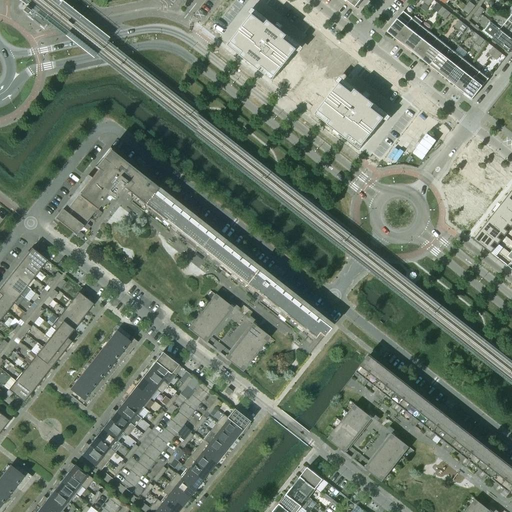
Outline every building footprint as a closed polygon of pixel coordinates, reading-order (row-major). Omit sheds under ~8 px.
[(475,6),(469,2),(466,6),(472,11),(475,6)] [(468,15),(472,11),(466,6),(463,10),(468,15)] [(441,16),(446,10),(442,7),(437,13),(441,16)] [(445,20),(450,13),(446,10),(441,16),(445,20)] [(396,39),(412,18),(403,11),(387,32),(396,39)] [(254,12),(227,47),(271,82),(299,47),(254,12)] [(404,46),(420,25),(412,18),(396,39),(404,46)] [(458,30),(463,24),(459,20),(454,26),(458,30)] [(511,22),(508,20),(500,30),(511,38),(511,22)] [(462,33),(467,27),(463,24),(458,30),(462,33)] [(413,52),(429,32),(420,25),(404,46),(413,52)] [(511,49),(511,38),(500,30),(492,40),(509,53),(511,49)] [(421,59),(437,38),(429,32),(413,52),(421,59)] [(475,43),(480,37),(476,34),(471,40),(475,43)] [(479,46),(484,40),(480,37),(475,43),(479,46)] [(430,66),(446,45),(437,38),(421,59),(430,66)] [(438,72),(454,52),(446,45),(430,66),(438,72)] [(492,57),(497,50),(493,47),(488,53),(492,57)] [(496,60),(501,54),(497,50),(492,57),(496,60)] [(447,79),(463,58),(454,52),(438,72),(447,79)] [(455,86),(471,65),(463,58),(447,79),(455,86)] [(464,93),(480,72),(471,65),(455,86),(464,93)] [(472,99),(489,79),(480,72),(464,93),(472,99)] [(359,151),(386,116),(342,81),(314,116),(359,151)] [(155,186),(147,180),(112,152),(92,178),(89,175),(55,219),(81,239),(83,236),(79,232),(83,227),(87,231),(90,227),(85,223),(94,213),(98,217),(101,213),(96,209),(107,195),(113,200),(122,188),(134,197),(130,202),(165,230),(169,225),(174,229),(170,233),(177,239),(181,234),(191,242),(187,247),(194,252),(198,247),(208,256),(204,260),(211,266),(215,261),(225,269),(221,274),(228,279),(232,274),(242,282),(238,287),(245,292),(249,288),(262,298),(258,303),(293,330),(297,325),(301,329),(298,334),(304,339),(308,334),(314,339),(318,333),(323,337),(329,328),(325,325),(327,322),(255,265),(155,186)] [(511,199),(505,194),(498,202),(511,213),(511,199)] [(511,213),(498,202),(491,211),(509,225),(511,220),(509,218),(511,214),(511,213)] [(491,211),(485,219),(502,233),(505,229),(502,227),(505,223),(509,225),(491,211)] [(485,219),(478,228),(496,242),(499,238),(496,235),(499,231),(502,234),(502,233),(485,219)] [(478,228),(471,236),(489,250),(492,246),(489,244),(492,240),(495,242),(496,242),(478,228)] [(47,261),(31,248),(24,257),(40,270),(47,261)] [(40,270),(24,257),(17,266),(33,278),(40,270)] [(33,278),(17,266),(11,274),(26,287),(33,278)] [(56,282),(61,275),(57,273),(52,279),(56,282)] [(26,287),(11,274),(4,283),(20,295),(26,287)] [(50,289),(56,282),(52,279),(47,286),(50,289)] [(60,289),(66,283),(62,280),(57,286),(60,289)] [(20,295),(4,283),(0,287),(0,293),(13,304),(20,295)] [(42,299),(47,292),(44,289),(39,296),(42,299)] [(52,300),(57,293),(54,290),(48,297),(52,300)] [(86,313),(93,304),(78,292),(71,301),(86,313)] [(13,304),(0,293),(0,307),(6,312),(13,304)] [(240,309),(230,301),(227,304),(215,294),(208,303),(226,317),(233,308),(237,312),(240,309)] [(37,305),(42,299),(39,296),(33,303),(37,305)] [(47,306),(52,300),(48,297),(43,303),(47,306)] [(80,322),(86,313),(71,301),(64,310),(80,322)] [(226,317),(208,303),(201,311),(219,325),(226,317)] [(29,316),(34,310),(30,307),(25,313),(29,316)] [(39,317),(44,310),(40,307),(35,314),(39,317)] [(73,330),(80,322),(64,310),(58,318),(73,330)] [(219,325),(201,311),(194,320),(212,334),(219,325)] [(23,323),(29,316),(25,313),(20,320),(23,323)] [(33,323),(39,317),(35,314),(30,320),(33,323)] [(270,337),(257,327),(260,324),(250,316),(247,319),(252,323),(245,332),(263,346),(270,337)] [(67,338),(73,330),(58,318),(50,327),(55,331),(55,330),(66,339),(67,338)] [(212,334),(194,320),(187,329),(200,339),(197,342),(208,350),(210,347),(205,343),(212,334)] [(15,333),(20,326),(17,324),(12,330),(15,333)] [(25,334),(30,327),(27,324),(22,331),(25,334)] [(10,340),(15,333),(12,330),(7,337),(10,340)] [(71,342),(67,338),(66,339),(55,330),(55,331),(49,339),(64,351),(71,342)] [(85,408),(137,342),(122,330),(119,334),(116,332),(71,390),(73,392),(70,396),(85,408)] [(20,340),(25,334),(22,331),(17,337),(20,340)] [(263,346),(245,332),(238,341),(256,355),(263,346)] [(64,351),(49,339),(42,347),(57,359),(64,351)] [(12,351),(17,344),(13,341),(8,348),(12,351)] [(256,355),(238,341),(231,349),(249,363),(256,355)] [(57,359),(42,347),(35,356),(51,368),(57,359)] [(7,357),(12,351),(8,348),(3,354),(7,357)] [(249,363),(231,349),(224,358),(220,354),(217,357),(227,365),(230,362),(242,372),(249,363)] [(181,368),(162,352),(155,361),(161,366),(174,377),(181,368)] [(511,489),(511,467),(369,355),(356,372),(361,376),(358,381),(364,386),(368,381),(378,390),(374,394),(381,400),(385,395),(395,403),(391,408),(398,413),(402,408),(412,416),(408,421),(415,426),(419,422),(429,430),(426,435),(432,440),(436,435),(446,443),(442,448),(449,453),(453,449),(463,457),(459,461),(466,467),(470,462),(480,470),(476,475),(483,480),(487,475),(497,483),(493,488),(500,493),(504,489),(509,493),(511,489)] [(51,368),(35,356),(29,364),(44,376),(51,368)] [(174,377),(161,366),(155,361),(148,370),(168,385),(174,377)] [(44,376),(29,364),(22,373),(37,385),(44,376)] [(161,394),(168,385),(148,370),(141,378),(157,391),(161,394)] [(37,385),(22,373),(15,381),(31,393),(37,385)] [(186,386),(191,379),(188,377),(183,383),(186,386)] [(191,379),(186,386),(193,391),(200,383),(193,377),(191,379)] [(151,399),(157,391),(141,378),(135,387),(151,399)] [(31,393),(15,381),(8,390),(24,402),(31,393)] [(181,392),(186,386),(183,383),(178,390),(181,392)] [(193,391),(186,386),(181,392),(179,394),(186,400),(193,391)] [(144,408),(151,399),(135,387),(128,395),(144,408)] [(178,396),(175,394),(169,400),(173,403),(178,396)] [(137,416),(138,416),(144,408),(128,395),(121,404),(137,416)] [(214,408),(219,401),(216,399),(211,405),(214,408)] [(168,409),(173,403),(169,400),(164,407),(168,409)] [(141,418),(138,416),(137,416),(121,404),(115,411),(115,412),(134,427),(141,418)] [(380,419),(370,411),(367,414),(355,404),(348,413),(366,427),(372,418),(377,422),(380,419)] [(209,414),(214,408),(211,405),(206,412),(209,414)] [(134,427),(115,412),(115,411),(112,409),(109,415),(111,417),(108,421),(124,433),(124,432),(128,435),(134,427)] [(249,421),(234,409),(227,418),(245,432),(248,427),(246,425),(249,421)] [(164,413),(161,411),(156,417),(159,420),(164,413)] [(9,421),(0,413),(0,428),(2,430),(9,421)] [(366,427),(348,413),(341,422),(359,436),(366,427)] [(201,425),(206,419),(203,416),(198,423),(201,425)] [(154,426),(159,420),(156,417),(151,424),(154,426)] [(227,418),(220,426),(236,439),(242,430),(245,433),(245,432),(227,418)] [(117,441),(124,433),(108,421),(101,429),(117,441)] [(359,436),(341,422),(334,430),(352,444),(359,436)] [(196,431),(201,425),(198,423),(193,429),(196,431)] [(236,439),(220,426),(216,423),(209,432),(229,447),(236,439)] [(177,433),(184,439),(189,433),(191,431),(184,425),(177,433)] [(409,447),(397,437),(399,434),(389,426),(387,430),(391,433),(385,442),(402,456),(409,447)] [(151,430),(148,428),(143,434),(146,436),(151,430)] [(117,441),(101,429),(95,437),(111,450),(111,449),(117,441)] [(352,444),(334,430),(327,439),(340,449),(337,452),(347,460),(350,457),(345,453),(352,444)] [(229,447),(209,432),(203,440),(222,456),(229,447)] [(192,435),(189,433),(184,439),(187,442),(192,435)] [(141,443),(146,436),(143,434),(138,441),(141,443)] [(95,437),(88,445),(88,446),(108,461),(115,452),(111,449),(111,450),(95,437)] [(182,448),(187,442),(184,439),(179,446),(182,448)] [(222,456),(203,440),(196,449),(215,464),(222,456)] [(402,456),(385,442),(378,451),(396,465),(402,456)] [(108,461),(88,446),(88,445),(85,443),(82,449),(84,451),(81,455),(100,470),(108,461)] [(138,447),(135,445),(129,451),(132,453),(138,447)] [(215,464),(196,449),(189,457),(209,472),(215,464)] [(174,459),(179,452),(176,450),(171,456),(174,459)] [(127,460),(132,453),(129,451),(124,457),(127,460)] [(396,465),(378,451),(371,459),(389,473),(396,465)] [(169,465),(174,459),(171,456),(166,463),(169,465)] [(209,472),(189,457),(182,466),(186,469),(186,468),(202,481),(209,472)] [(389,473),(371,459),(364,468),(359,464),(357,467),(367,475),(369,472),(382,482),(389,473)] [(119,470),(124,464),(121,462),(116,468),(119,470)] [(93,480),(70,463),(67,468),(69,470),(66,474),(82,486),(82,487),(85,490),(93,480)] [(0,511),(3,511),(31,477),(16,465),(13,469),(10,467),(0,479),(0,511)] [(161,476),(166,469),(163,467),(158,473),(161,476)] [(324,480),(308,467),(300,477),(316,489),(324,480)] [(202,481),(186,468),(186,469),(180,476),(180,477),(195,489),(202,481)] [(156,482),(161,476),(158,473),(153,480),(156,482)] [(75,495),(82,487),(82,486),(66,474),(60,482),(59,482),(75,495)] [(195,489),(180,477),(180,476),(176,474),(169,482),(189,498),(195,489)] [(316,489),(300,477),(293,486),(309,498),(316,489)] [(75,495),(59,482),(60,482),(57,480),(53,485),(56,487),(53,491),(68,503),(75,495)] [(189,498),(169,482),(163,491),(166,494),(182,506),(189,498)] [(147,493),(152,486),(149,484),(144,490),(147,493)] [(309,498),(293,486),(286,495),(302,507),(305,510),(313,500),(309,498)] [(68,503),(53,491),(46,499),(62,511),(68,503)] [(96,500),(101,494),(98,491),(93,498),(96,500)] [(166,494),(160,502),(171,511),(177,511),(182,506),(166,494)] [(333,500),(325,494),(323,497),(331,503),(333,500)] [(302,507),(286,495),(283,499),(282,498),(278,503),(290,511),(297,511),(302,507)] [(62,511),(46,499),(44,496),(40,502),(42,504),(39,508),(44,511),(63,511),(62,511)] [(171,511),(160,502),(156,499),(149,508),(153,511),(171,511)] [(487,509),(475,499),(468,508),(473,511),(498,511),(490,506),(487,509)] [(341,506),(333,500),(331,503),(339,509),(341,506)] [(290,511),(278,503),(279,504),(272,511),(290,511)]
